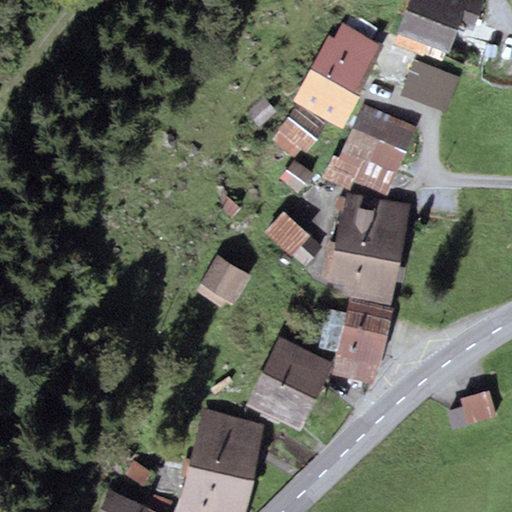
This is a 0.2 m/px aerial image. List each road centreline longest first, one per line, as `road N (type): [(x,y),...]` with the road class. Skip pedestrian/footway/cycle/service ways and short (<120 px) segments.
road 1 (primary): [(511,321),(436,369),(282,511)]
road 2 (track): [(0,102),(77,0)]
